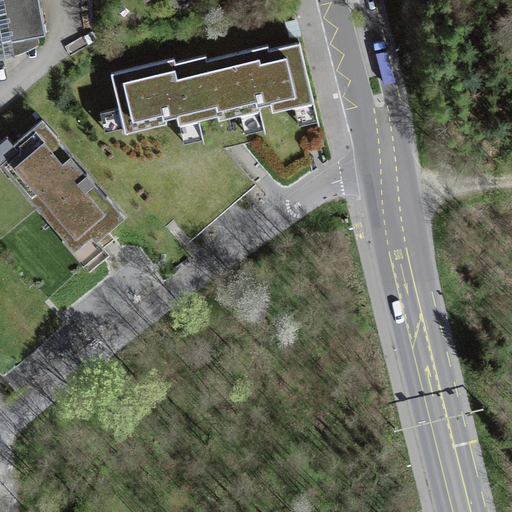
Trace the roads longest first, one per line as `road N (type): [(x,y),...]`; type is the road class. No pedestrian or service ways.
road 1 (residential): [(388,165),(345,180),(0,425)]
road 2 (primary): [(388,165),(471,511)]
road 3 (primary): [(351,0),(388,165)]
